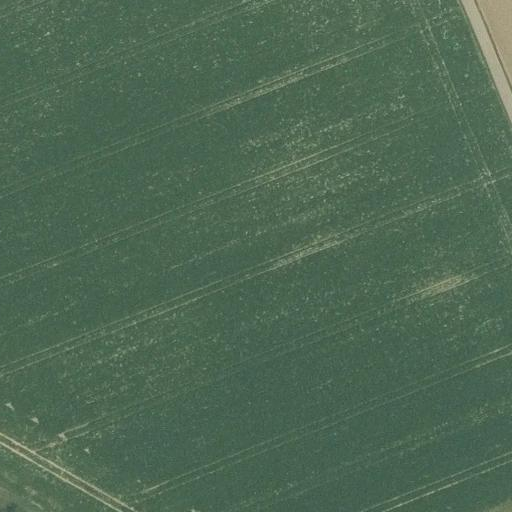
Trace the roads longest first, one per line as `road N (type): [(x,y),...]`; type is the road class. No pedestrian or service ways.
road 1 (track): [(0,500),(21,511),(511,511)]
road 2 (track): [(511,112),(465,0)]
